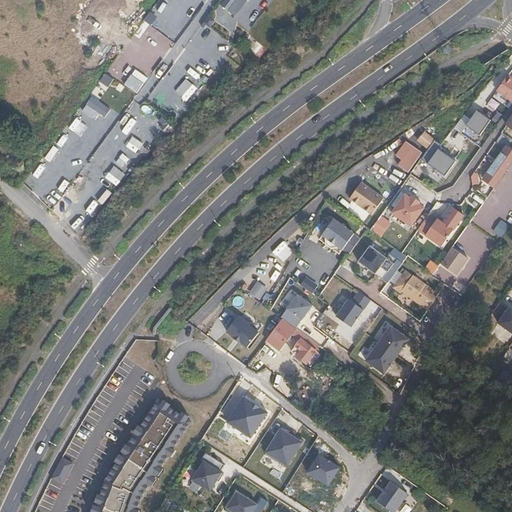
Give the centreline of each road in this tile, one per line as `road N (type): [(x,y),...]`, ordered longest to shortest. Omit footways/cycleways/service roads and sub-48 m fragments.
road 1 (secondary): [(8,511),(96,354),(177,251),(275,157),(449,28)]
road 2 (secondary): [(369,48),(208,175),(110,283)]
road 3 (secondary): [(110,283),(0,457)]
road 4 (residential): [(232,363),(369,465)]
road 5 (unknown): [(142,376),(61,511)]
road 6 (unclassified): [(110,283),(0,188)]
road 7 (residential): [(232,363),(212,386),(185,389),(175,381),(176,359),(188,348),(206,348)]
